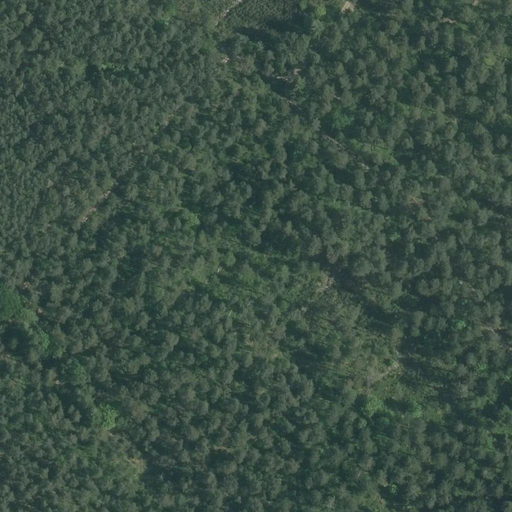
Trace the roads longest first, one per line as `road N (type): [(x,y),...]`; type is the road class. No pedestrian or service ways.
road 1 (track): [(232,54),(10,301),(0,335)]
road 2 (track): [(511,351),(493,333),(424,213),(334,143),(282,90)]
